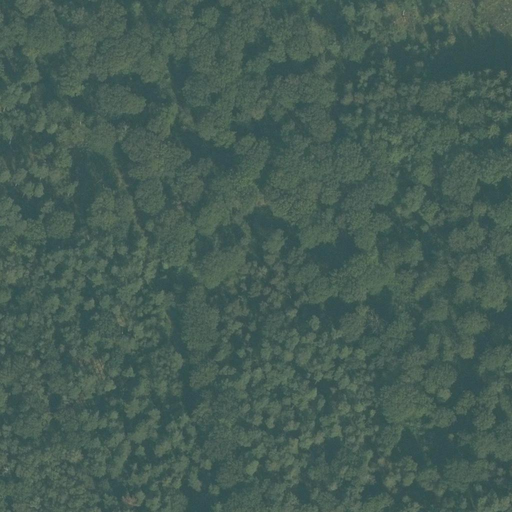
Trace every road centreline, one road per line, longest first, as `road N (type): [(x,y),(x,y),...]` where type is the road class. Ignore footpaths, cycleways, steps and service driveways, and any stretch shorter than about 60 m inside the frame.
road 1 (track): [(511,155),(191,208),(0,255)]
road 2 (track): [(139,221),(223,511)]
